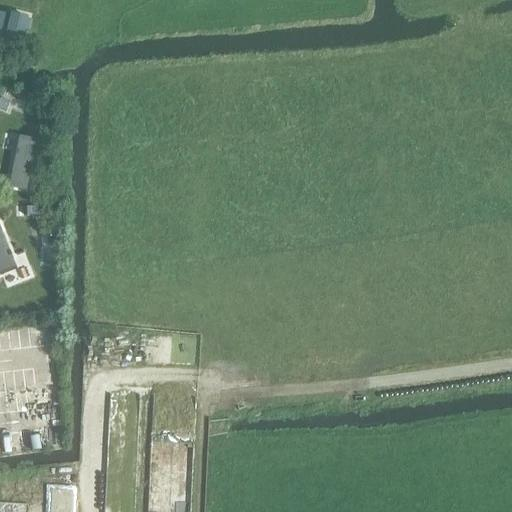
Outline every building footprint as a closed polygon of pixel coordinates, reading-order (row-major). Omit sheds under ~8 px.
[(29,30),(32,17),(10,12),(4,36),(21,40),(24,29),(29,30)] [(6,116),(22,122),(32,96),(16,90),(6,116)] [(30,189),(37,137),(17,134),(9,186),(30,189)] [(0,272),(15,266),(0,229),(0,272)] [(21,231),(21,251),(49,251),(49,231),(21,231)] [(57,295),(57,274),(33,274),(34,296),(57,295)] [(46,511),(74,511),(76,485),(48,483),(46,511)] [(153,501),(152,511),(187,511),(189,486),(175,486),(174,502),(153,501)]
